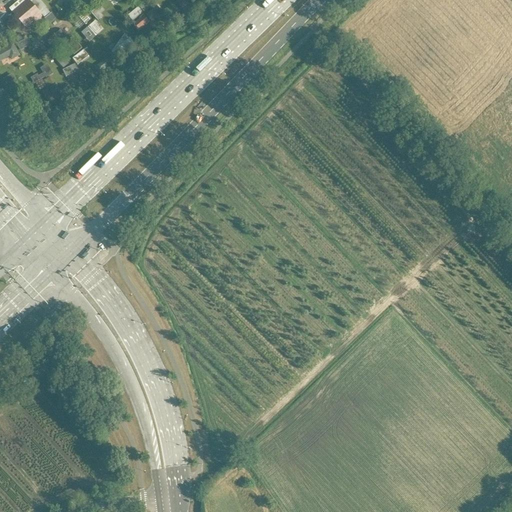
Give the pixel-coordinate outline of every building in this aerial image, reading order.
[(23,0),(11,11),(24,26),(33,18),(37,23),(43,18),(50,12),(46,7),(40,0),(23,0)] [(97,21),(105,14),(97,5),(90,12),(97,21)] [(157,5),(132,23),(138,31),(163,12),(157,5)] [(89,42),(104,28),(95,19),(81,33),(89,42)] [(60,28),(46,40),(59,54),(72,42),(60,28)] [(126,34),(108,46),(114,55),(132,43),(126,34)] [(0,61),(14,54),(10,45),(0,49),(0,61)] [(72,58),(78,65),(89,55),(83,49),(72,58)] [(63,71),(67,77),(79,70),(75,64),(63,71)] [(46,87),(42,79),(53,74),(50,66),(30,74),(37,91),(46,87)] [(0,80),(0,96),(14,91),(9,77),(0,80)]
